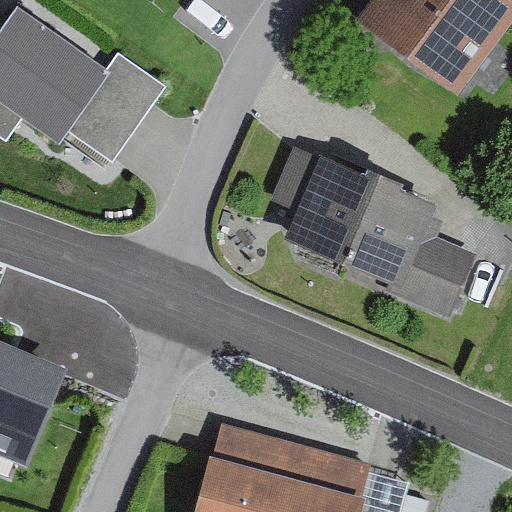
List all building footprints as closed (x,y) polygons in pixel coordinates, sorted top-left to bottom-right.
[(111,63),(23,0),(13,0),(0,19),(0,133),(5,137),(25,109),(60,134),(67,124),(111,63)] [(511,0),(365,0),(355,14),(460,90),(511,18),(511,0)] [(111,63),(67,124),(113,157),(136,125),(167,82),(121,49),(111,63)] [(318,151),(294,142),(272,197),(295,206),(285,232),(390,277),(385,289),(450,315),(476,251),(438,234),(443,217),(431,211),(438,197),(403,178),(405,173),(368,155),(366,160),(320,147),(318,151)] [(0,448),(28,460),(70,359),(0,330),(0,448)] [(358,511),(373,460),(220,418),(206,468),(194,511),(358,511)]
